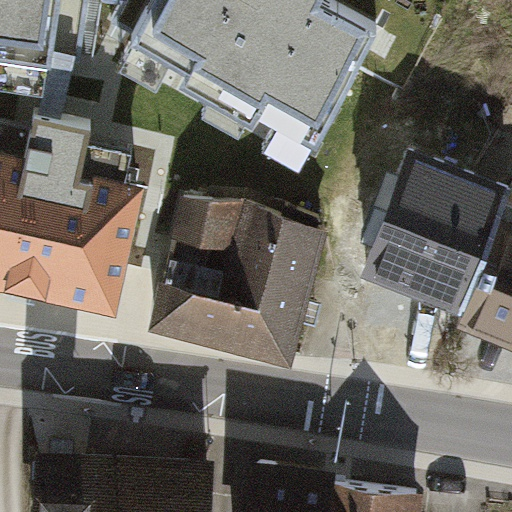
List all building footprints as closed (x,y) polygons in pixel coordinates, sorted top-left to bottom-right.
[(50,0),(0,0),(0,7),(49,15),(50,0)] [(370,4),(361,0),(157,0),(156,4),(322,93),(370,4)] [(150,168),(0,132),(0,267),(120,295),(150,168)] [(494,202),(380,154),(349,226),(441,265),(431,290),(453,299),(494,202)] [(328,226),(219,206),(205,239),(231,246),(220,289),(159,274),(148,313),(296,349),(328,226)] [(511,229),(507,228),(471,322),(511,337),(511,229)] [(214,511),(215,466),(101,465),(98,506),(98,511),(214,511)] [(328,511),(332,482),(246,473),(242,511),(328,511)] [(417,511),(420,490),(332,482),(328,511),(417,511)]
